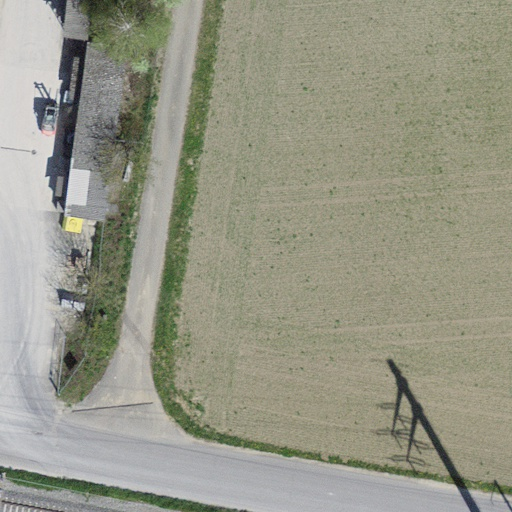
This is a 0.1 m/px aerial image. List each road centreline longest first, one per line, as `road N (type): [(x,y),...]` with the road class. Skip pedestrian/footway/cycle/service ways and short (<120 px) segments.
road 1 (track): [(182,0),(117,455)]
road 2 (residential): [(0,435),(409,511)]
